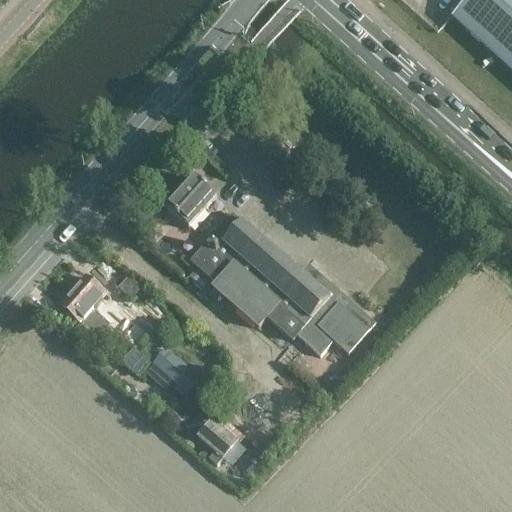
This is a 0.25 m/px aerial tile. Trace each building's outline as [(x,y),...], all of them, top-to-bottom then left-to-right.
[(511,0),(470,0),(452,21),(511,75),(511,0)] [(263,111),(293,78),(273,59),(243,92),(263,111)] [(282,147),(277,152),(284,159),(289,153),(282,147)] [(189,231),(217,199),(192,177),(164,209),(189,231)] [(216,287),(214,290),(259,330),(268,320),(294,343),(298,338),(321,358),(335,343),(349,356),(376,326),(316,273),(309,281),(243,222),(241,224),(232,216),(190,263),(216,287)] [(85,280),(72,295),(106,325),(111,319),(104,312),(111,304),(85,280)] [(106,325),(72,295),(60,309),(86,332),(88,330),(95,336),(103,327),(106,325)] [(116,356),(122,348),(108,337),(102,344),(116,356)] [(142,375),(151,363),(135,349),(125,361),(142,375)] [(188,398),(203,381),(167,351),(153,367),(188,398)] [(224,460),(240,443),(214,419),(198,436),(224,460)]
